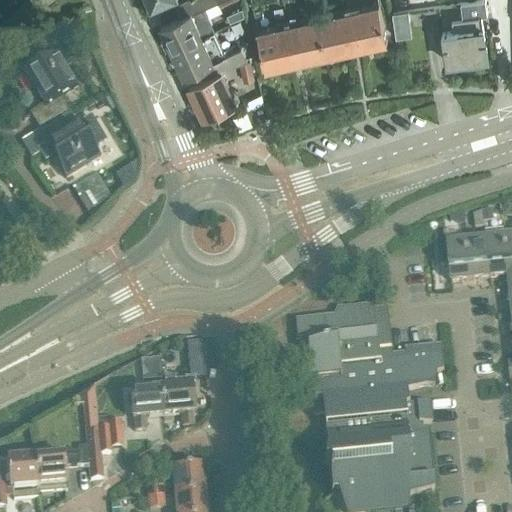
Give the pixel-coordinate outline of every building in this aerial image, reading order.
[(146,0),(150,8),(169,0),(146,0)] [(160,26),(172,50),(203,35),(198,24),(210,19),(204,7),(218,0),(221,4),(228,0),(186,0),(174,6),(179,17),(160,26)] [(454,30),(442,32),(444,47),(446,47),(448,62),(488,56),(482,15),(488,14),(485,0),(477,0),(460,3),(463,17),(452,19),(454,30)] [(348,11),(318,17),(326,54),(356,47),(387,41),(379,4),(348,11)] [(243,8),(228,15),(231,21),(231,22),(245,15),(244,15),(243,8)] [(392,12),(396,37),(411,35),(408,10),(392,12)] [(318,17),(288,24),(258,30),(266,67),(296,61),(326,54),(318,17)] [(222,70),(239,61),(247,58),(241,45),(226,53),(215,30),(203,36),(203,35),(172,50),(183,73),(202,64),(208,76),(222,70)] [(30,116),(39,131),(68,113),(60,100),(77,89),(56,54),(21,75),(42,109),(30,116)] [(249,59),(239,61),(243,79),(253,77),(249,59)] [(222,70),(208,76),(189,85),(204,116),(236,100),(222,70)] [(68,113),(39,131),(47,144),(44,146),(65,180),(98,159),(93,151),(106,143),(90,118),(76,126),(68,113)] [(491,211),(482,213),(483,229),(492,228),(491,211)] [(483,229),(482,213),(473,216),(474,229),(483,229)] [(489,281),(507,279),(503,239),(502,231),(484,233),(485,241),(489,281)] [(450,285),(470,283),(465,243),(457,244),(456,235),(436,237),(439,269),(448,268),(450,285)] [(507,279),(508,287),(511,286),(511,238),(503,239),(507,279)] [(470,283),(489,281),(485,241),(465,243),(470,283)] [(306,351),(307,359),(390,352),(386,311),(373,312),(372,311),(371,310),(370,309),(368,308),(366,307),(338,310),(334,318),(302,321),(300,321),(298,322),(297,323),(296,325),(295,326),(295,328),(296,347),(306,351)] [(185,340),(185,345),(188,381),(202,380),(199,344),(198,339),(185,340)] [(439,348),(403,351),(403,357),(390,358),(390,352),(307,359),(311,370),(308,373),(309,381),(300,382),(302,399),(319,401),(330,494),(336,494),(343,511),(407,511),(406,499),(432,492),(425,426),(429,426),(427,406),(408,408),(406,407),(405,393),(424,390),(432,390),(435,375),(442,373),(439,348)] [(190,388),(159,391),(162,419),(179,417),(180,429),(192,428),(191,416),(192,416),(190,388)] [(162,419),(159,391),(128,393),(130,422),(131,421),(132,433),(145,432),(144,421),(162,419)] [(95,430),(95,435),(98,435),(100,456),(110,455),(109,451),(120,450),(118,423),(106,424),(107,429),(95,430)] [(63,458),(33,461),(36,497),(64,494),(64,487),(66,487),(65,471),(79,469),(90,469),(89,463),(100,462),(100,456),(98,435),(95,435),(84,437),(85,449),(79,449),(76,449),(76,457),(63,458)] [(33,461),(6,463),(8,492),(12,492),(13,499),(13,503),(36,501),(36,497),(33,461)] [(0,492),(3,493),(8,492),(6,463),(0,463),(0,492)] [(171,472),(173,497),(203,494),(201,469),(171,472)] [(145,488),(146,500),(161,498),(160,487),(145,488)] [(173,497),(174,511),(205,511),(203,494),(173,497)] [(161,498),(146,500),(147,511),(162,510),(161,498)]
